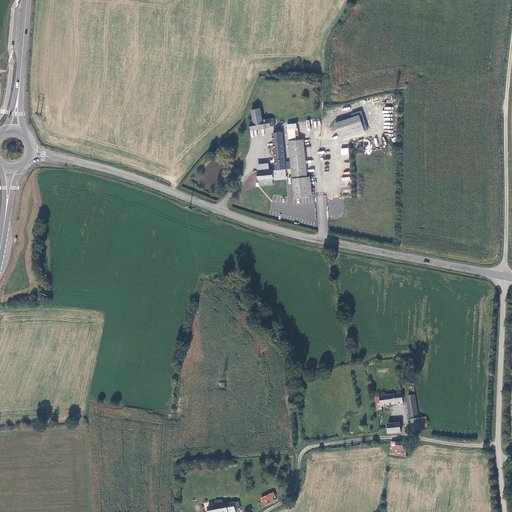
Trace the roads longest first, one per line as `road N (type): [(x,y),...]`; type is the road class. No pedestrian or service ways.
road 1 (tertiary): [(503,275),(314,238),(71,160)]
road 2 (unclassified): [(497,446),(406,436),(311,445),(298,459),(290,494),(264,511)]
road 3 (track): [(503,275),(511,42)]
road 4 (tertiary): [(497,446),(503,275)]
